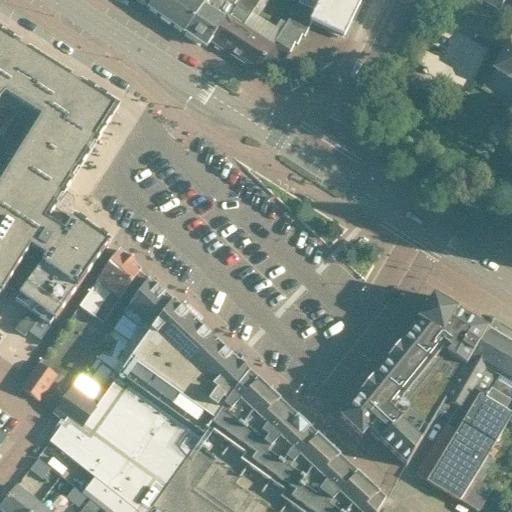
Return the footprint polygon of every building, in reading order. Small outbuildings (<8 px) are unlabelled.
[(135,0),(147,8),(153,0),(135,0)] [(205,4),(207,0),(153,0),(147,8),(184,34),(184,33),(205,4)] [(207,0),(205,4),(184,33),(206,48),(209,42),(227,17),(234,6),(237,0),(207,0)] [(227,17),(209,42),(255,72),(272,47),(256,36),(242,27),(260,1),(257,0),(237,0),(234,6),(227,17)] [(299,0),(297,4),(315,13),(310,22),(312,23),(312,22),(330,30),(327,34),(337,39),(338,34),(342,36),(359,0),(299,0)] [(480,0),(501,12),(507,0),(480,0)] [(286,24),(274,42),(290,52),(289,54),(290,55),(294,46),(297,47),(301,38),(304,39),(312,23),(310,22),(294,11),(286,24)] [(511,46),(497,72),(510,79),(510,81),(511,82),(511,46)] [(0,296),(5,288),(43,315),(29,334),(40,342),(109,245),(73,220),(70,224),(53,211),(103,132),(101,131),(110,117),(0,48),(0,296)] [(160,174),(167,156),(157,153),(151,170),(160,174)] [(137,209),(149,184),(136,178),(124,202),(137,209)] [(104,205),(91,227),(112,239),(125,216),(104,205)] [(79,308),(92,318),(109,294),(120,303),(140,272),(119,251),(79,308)] [(120,376),(172,303),(149,280),(123,316),(137,326),(122,356),(114,373),(120,376)] [(359,398),(340,421),(361,440),(367,432),(379,443),(378,443),(381,445),(396,458),(395,459),(397,461),(398,460),(404,466),(403,467),(405,469),(440,412),(439,411),(445,402),(464,369),(488,331),(488,330),(484,328),(484,329),(477,325),(477,324),(474,322),(474,323),(466,319),(467,318),(464,316),(463,318),(456,314),(457,312),(454,310),(453,312),(433,300),(434,298),(431,297),(430,299),(432,301),(420,321),(418,320),(416,322),(419,324),(415,328),(414,326),(412,329),(413,330),(402,345),(400,343),(398,346),(400,347),(388,362),(386,360),(384,363),(386,364),(374,378),(373,377),(371,379),(373,381),(361,395),(359,394),(357,396),(359,398)] [(99,406),(64,455),(96,480),(83,497),(102,511),(149,511),(152,509),(248,374),(172,303),(120,376),(99,406)] [(445,427),(415,477),(459,504),(492,449),(501,433),(511,416),(511,333),(494,322),(493,322),(488,330),(488,331),(464,369),(445,402),(439,411),(440,412),(451,418),(446,427),(445,427)] [(21,390),(38,402),(57,377),(39,364),(21,390)] [(249,375),(248,374),(152,509),(155,511),(379,511),(385,503),(383,502),(382,503),(377,498),(378,497),(376,495),(375,497),(366,489),(368,487),(366,485),(364,487),(356,479),(358,478),(356,476),(354,477),(346,470),(348,469),(346,467),(345,468),(337,461),(338,459),(336,458),(335,459),(327,451),(328,450),(326,448),(325,450),(316,442),(318,440),(316,438),(315,440),(307,433),(308,431),(306,429),(305,431),(297,423),(298,422),(296,420),(295,421),(287,414),(288,413),(286,411),(285,412),(277,405),(279,403),(277,402),(275,403),(267,395),(269,394),(267,392),(265,394),(257,386),(258,384),(256,383),(255,384),(247,377),(249,375)] [(64,455),(99,406),(72,387),(53,414),(64,423),(49,444),(64,455)] [(511,416),(501,433),(511,439),(511,416)] [(472,510),(474,511),(478,511),(492,492),(481,485),(494,461),(492,460),(497,453),(492,449),(459,504),(472,511),(472,510)] [(50,471),(37,461),(30,471),(43,481),(50,471)] [(33,511),(38,506),(15,488),(0,507),(0,511),(1,511),(33,511)] [(73,489),(65,499),(78,509),(86,499),(73,489)] [(81,511),(96,511),(99,509),(89,502),(81,511)]
